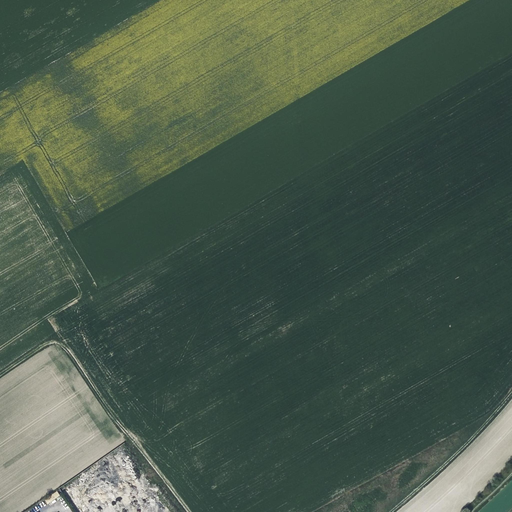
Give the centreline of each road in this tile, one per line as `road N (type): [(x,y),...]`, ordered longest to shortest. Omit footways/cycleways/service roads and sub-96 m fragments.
road 1 (track): [(0,374),(41,345),(61,345),(177,511)]
road 2 (track): [(386,511),(511,393)]
